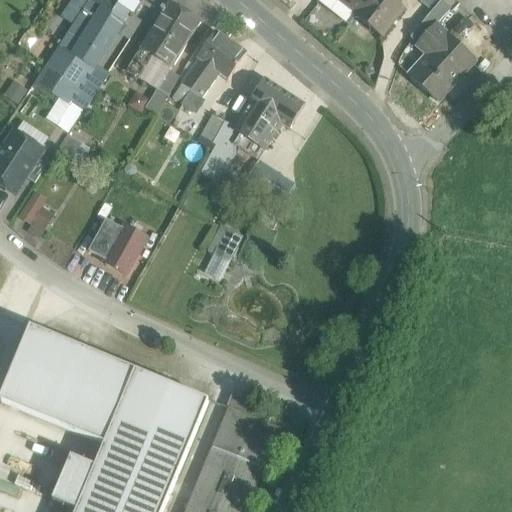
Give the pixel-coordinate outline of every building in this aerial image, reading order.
[(92,0),(84,12),(118,34),(131,13),(134,15),(144,0),(92,0)] [(389,0),(320,0),(319,2),(350,27),(356,19),(383,40),(405,12),(389,0)] [(164,14),(144,47),(156,54),(140,81),(157,92),(169,72),(173,65),(175,66),(201,23),(170,4),(166,11),(163,10),(162,13),(164,14)] [(441,4),(411,39),(419,46),(436,28),(451,12),(441,4)] [(118,34),(84,12),(60,49),(96,69),(118,34)] [(475,62),(447,36),(446,37),(436,28),(419,46),(430,57),(410,78),(437,103),(475,62)] [(216,34),(198,61),(199,62),(182,87),(192,94),(202,101),(219,76),(228,82),(247,55),(216,34)] [(490,45),(482,55),(492,63),(500,54),(490,45)] [(156,54),(144,47),(128,73),(140,81),(156,54)] [(96,69),(60,49),(37,84),(62,101),(71,106),(96,69)] [(399,62),(404,71),(420,61),(415,53),(399,62)] [(96,69),(71,106),(83,114),(97,92),(107,77),(96,69)] [(169,72),(157,92),(168,98),(179,79),(169,72)] [(13,81),(4,95),(17,104),(27,91),(13,81)] [(265,82),(252,103),(252,102),(251,103),(251,104),(236,129),(235,130),(234,131),(235,131),(246,138),(265,151),(266,152),(267,151),(267,150),(282,126),(289,130),(289,131),(290,131),(291,130),(290,130),(304,108),(305,108),(305,107),(304,106),(304,107),(266,82),(265,81),(265,82)] [(182,87),(174,98),(184,105),(192,94),(182,87)] [(135,93),(128,105),(140,112),(148,100),(135,93)] [(62,101),(50,120),(70,133),(83,114),(71,106),(62,101)] [(213,116),(201,138),(213,145),(225,123),(213,116)] [(225,123),(213,145),(215,146),(224,151),(235,131),(234,131),(235,130),(236,129),(225,123)] [(224,151),(215,146),(210,154),(229,166),(232,160),(233,161),(246,138),(235,131),(224,151)] [(16,135),(0,159),(0,186),(14,196),(25,179),(43,153),(42,152),(16,135)] [(70,141),(60,157),(80,169),(91,154),(70,141)] [(43,153),(25,179),(35,186),(56,155),(45,148),(42,152),(43,153)] [(218,184),(229,166),(210,154),(200,173),(218,184)] [(29,233),(41,241),(50,225),(38,217),(29,233)] [(151,237),(110,217),(93,253),(134,273),(151,237)] [(208,246),(232,258),(244,237),(220,224),(208,246)] [(203,274),(219,282),(232,258),(216,250),(203,274)] [(0,403),(105,447),(136,373),(31,329),(0,403)] [(164,511),(209,404),(136,373),(105,447),(96,469),(72,459),(53,503),(74,511),(164,511)] [(229,410),(186,511),(247,511),(281,432),(280,431),(268,427),(273,415),(234,399),(229,410)]
